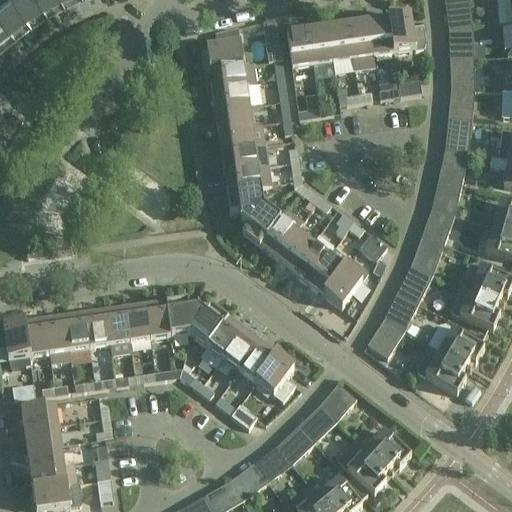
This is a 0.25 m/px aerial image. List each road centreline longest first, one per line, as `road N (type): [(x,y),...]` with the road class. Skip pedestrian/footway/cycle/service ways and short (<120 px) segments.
road 1 (residential): [(342,362),(398,271),(432,169),(431,0)]
road 2 (residential): [(342,362),(227,275),(198,266),(0,289)]
road 3 (residential): [(175,511),(263,451),(342,362)]
road 4 (residential): [(511,491),(342,362)]
road 5 (residential): [(167,22),(298,0)]
